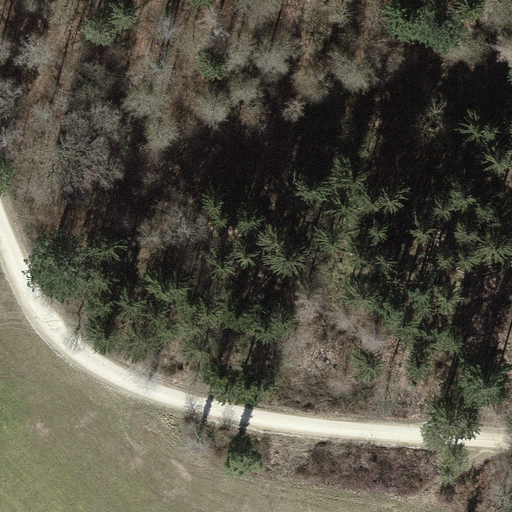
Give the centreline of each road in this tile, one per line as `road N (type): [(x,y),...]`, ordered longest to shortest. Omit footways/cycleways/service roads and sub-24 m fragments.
road 1 (track): [(414,436),(269,421),(101,371),(65,344),(32,296),(0,217)]
road 2 (track): [(511,210),(486,0)]
